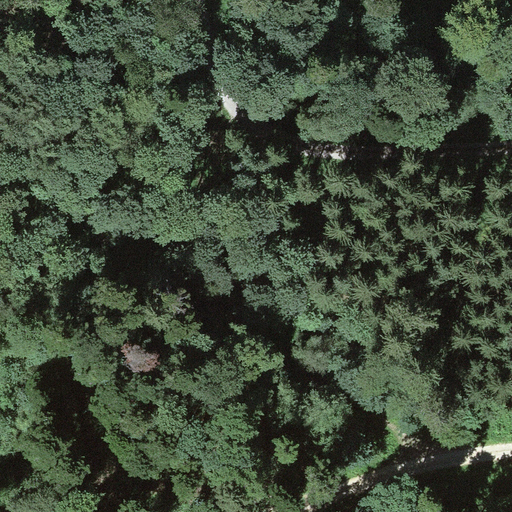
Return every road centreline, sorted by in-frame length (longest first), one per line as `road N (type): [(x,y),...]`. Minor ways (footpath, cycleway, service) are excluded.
road 1 (track): [(395,473),(370,408),(324,370),(228,319),(0,156)]
road 2 (track): [(193,0),(239,122),(280,145),(318,154),(511,150)]
road 3 (track): [(290,511),(395,473),(511,447)]
